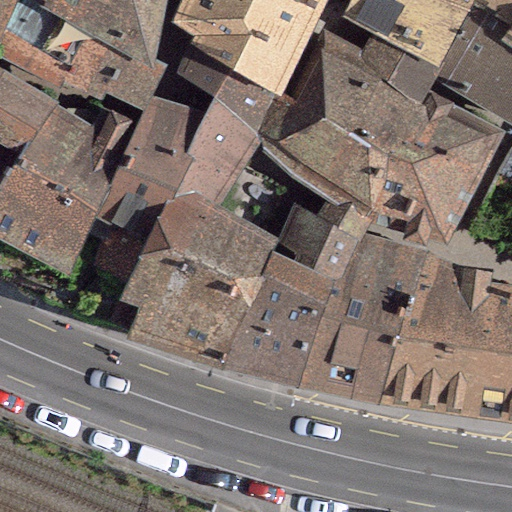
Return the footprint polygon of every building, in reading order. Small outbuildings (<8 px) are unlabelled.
[(0,0),(0,44),(1,45),(17,0),(0,0)] [(89,27),(40,0),(17,0),(1,45),(0,48),(0,57),(64,89),(70,73),(89,27)] [(163,0),(40,0),(89,27),(151,58),(163,0)] [(190,0),(181,21),(202,33),(189,59),(190,63),(192,68),(194,73),(196,78),(199,83),(202,88),(216,97),(258,131),(276,89),(319,0),(190,0)] [(356,0),(351,12),(376,27),(442,65),(472,0),(356,0)] [(511,23),(511,20),(474,0),(472,0),(442,65),(434,78),(511,122),(511,43),(505,39),(511,23)] [(511,0),(474,0),(511,20),(511,23),(505,39),(511,43),(511,0)] [(151,58),(89,27),(70,73),(106,95),(111,85),(144,102),(164,64),(151,58)] [(372,220),(445,238),(506,132),(428,89),(431,84),(434,78),(442,65),(376,27),(367,42),(362,52),(332,34),(319,60),(297,102),(287,96),(276,89),(258,131),(253,139),(264,148),(289,171),(303,181),(327,201),(338,207),(353,203),(360,213),(372,220)] [(58,106),(5,74),(0,81),(0,151),(18,162),(58,106)] [(258,131),(215,100),(207,113),(204,119),(187,154),(193,158),(174,200),(192,196),(212,207),(247,149),(253,139),(258,131)] [(103,129),(58,106),(18,162),(0,194),(0,234),(68,271),(89,231),(98,215),(138,124),(113,113),(103,129)] [(175,109),(144,113),(138,124),(98,215),(89,231),(105,241),(96,265),(131,282),(159,219),(163,220),(170,201),(174,200),(193,158),(187,154),(204,119),(175,109)] [(0,151),(0,194),(18,162),(0,151)] [(159,219),(142,258),(131,282),(123,299),(141,307),(131,331),(130,334),(225,365),(260,280),(248,273),(264,238),(261,237),(212,207),(192,196),(174,200),(170,201),(163,220),(159,219)] [(319,216),(295,204),(285,226),(276,244),(272,252),(335,282),(344,278),(359,243),(362,243),(365,236),(368,229),(372,220),(360,213),(353,203),(338,207),(327,201),(323,209),(319,216)] [(399,337),(426,257),(365,236),(362,243),(359,243),(344,278),(335,282),(301,383),(381,398),(399,337)] [(301,383),(335,282),(272,252),(260,280),(225,365),(301,383)] [(463,276),(426,257),(399,337),(381,398),(511,416),(511,291),(492,287),(463,276)]
